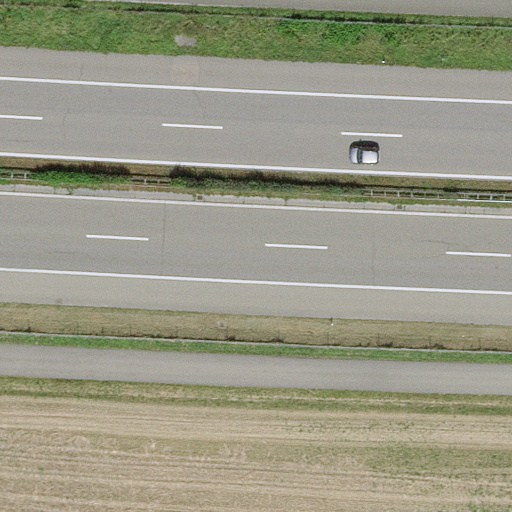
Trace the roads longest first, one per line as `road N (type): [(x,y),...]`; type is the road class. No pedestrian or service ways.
road 1 (motorway): [(0,229),(511,255)]
road 2 (motorway): [(511,137),(0,114)]
road 3 (unclassified): [(511,382),(0,360)]
